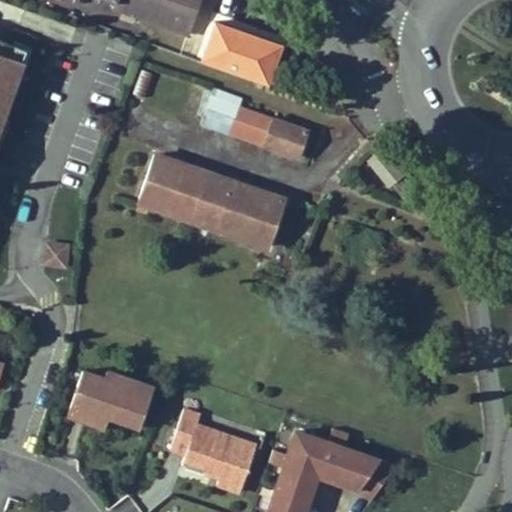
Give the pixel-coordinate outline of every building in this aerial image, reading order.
[(108,0),(117,3),(115,7),(190,34),(201,0),(108,0)] [(217,16),(202,58),(270,81),(284,40),(217,16)] [(14,47),(0,41),(0,118),(2,119),(21,64),(10,60),(14,47)] [(155,74),(144,70),(135,93),(146,98),(155,74)] [(146,98),(160,103),(168,79),(155,74),(146,98)] [(178,82),(168,79),(160,103),(170,106),(178,82)] [(215,87),(208,106),(235,115),(230,132),(298,156),(307,129),(240,105),(243,97),(215,87)] [(208,106),(203,122),(229,132),(230,132),(235,115),(208,106)] [(116,193),(139,202),(156,153),(133,145),(116,193)] [(401,176),(382,150),(369,161),(388,187),(401,176)] [(283,198),(156,153),(139,202),(146,204),(143,210),(152,213),(155,206),(266,246),(283,198)] [(67,267),(69,241),(44,239),(42,265),(67,267)] [(71,406),(93,414),(94,411),(109,416),(141,427),(154,386),(107,370),(104,377),(83,370),(71,406)] [(94,411),(93,414),(71,406),(68,413),(105,426),(109,416),(94,411)] [(197,424),(201,414),(183,409),(169,450),(186,455),(184,461),(208,469),(221,473),(219,479),(218,484),(240,492),(256,445),(257,444),(197,424)] [(337,468),(334,478),(358,486),(373,497),(395,465),(344,447),(350,433),(334,427),(329,442),(296,431),(288,454),(274,449),(270,462),(284,467),(267,511),(304,511),(318,473),(322,462),(337,468)] [(337,468),(322,462),(318,473),(334,478),(337,468)] [(208,469),(206,475),(219,479),(221,473),(208,469)]
